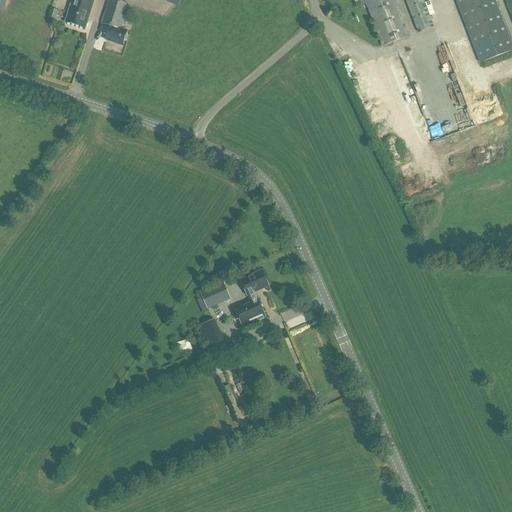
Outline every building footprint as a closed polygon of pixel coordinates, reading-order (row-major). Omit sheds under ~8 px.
[(0,0),(0,9),(6,11),(8,0),(0,0)] [(73,0),(66,23),(87,29),(95,0),(73,0)] [(111,0),(109,0),(103,24),(111,26),(106,41),(124,46),(128,31),(122,29),(129,5),(111,0)] [(396,0),(365,0),(384,47),(410,36),(396,0)] [(406,0),(419,33),(434,28),(423,0),(406,0)] [(456,0),(481,64),(511,52),(511,43),(495,0),(456,0)] [(440,105),(423,53),(400,60),(417,113),(440,105)] [(449,90),(461,131),(469,129),(457,88),(449,90)] [(243,304),(235,308),(243,327),(252,324),(251,322),(258,319),(259,322),(265,319),(265,318),(266,317),(258,298),(257,298),(255,293),(269,287),(263,272),(242,281),(248,296),(249,295),(252,300),(250,301),(250,302),(243,305),(243,304)] [(224,283),(201,293),(209,309),(231,300),(224,283)] [(215,320),(201,327),(211,350),(225,343),(215,320)]
